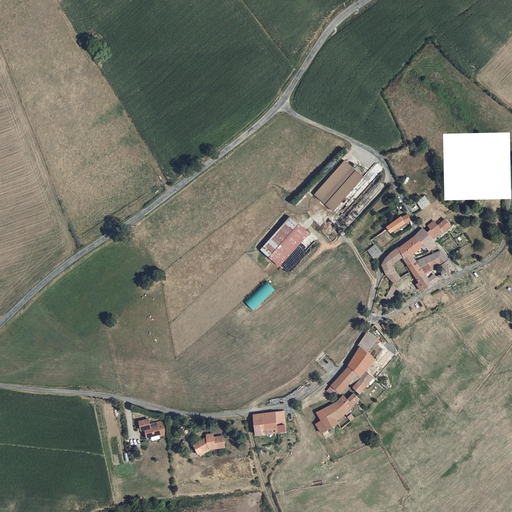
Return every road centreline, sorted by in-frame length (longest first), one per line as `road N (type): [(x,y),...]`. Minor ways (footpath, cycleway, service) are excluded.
road 1 (unclassified): [(0,387),(229,416),(297,400),(346,362),(367,327)]
road 2 (tertiary): [(0,324),(279,104)]
road 3 (unclassified): [(367,327),(378,262),(411,233),(409,214),(379,157),(279,104)]
road 4 (unclassified): [(367,327),(496,253),(511,193)]
road 5 (tertiary): [(279,104),(330,27),(368,0)]
